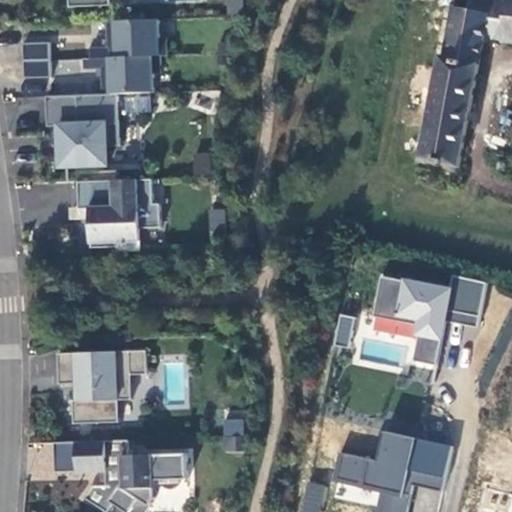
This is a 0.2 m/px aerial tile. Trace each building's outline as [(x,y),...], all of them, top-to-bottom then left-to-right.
[(70,0),(71,9),(112,8),(111,0),(70,0)] [(491,0),(473,0),(473,11),(456,8),(447,56),(442,55),(437,77),(416,72),(412,96),(434,100),(421,160),(461,168),(481,61),(485,38),(490,14),(489,14),(491,0)] [(511,0),(507,0),(506,15),(504,40),(503,42),(511,43),(511,0)] [(506,15),(490,14),(485,38),(504,40),(506,15)] [(161,22),(109,23),(110,49),(93,49),(93,60),(86,61),(87,71),(104,70),(105,96),(120,96),(156,95),(156,76),(164,76),(162,58),(170,58),(169,40),(162,39),(161,22)] [(52,44),(25,45),(26,80),(54,79),(52,44)] [(105,96),(48,98),(50,129),(62,129),(63,139),(68,139),(70,168),(109,166),(110,147),(123,148),(120,96),(105,96)] [(195,174),(209,172),(207,153),(193,154),(195,174)] [(156,206),(155,181),(80,184),(81,211),(92,210),(93,250),(119,249),(118,237),(139,237),(138,231),(164,230),(163,206),(156,206)] [(224,208),(209,208),(209,227),(225,226),(224,208)] [(379,276),(373,315),(415,323),(412,336),(418,337),(415,360),(436,364),(446,320),(478,328),(486,283),(452,276),(450,288),(379,276)] [(340,315),(335,343),(352,346),(357,319),(340,315)] [(149,352),(59,355),(61,386),(85,385),(85,402),(75,403),(75,426),(121,424),(121,402),(134,402),(134,377),(149,376),(149,352)] [(244,419),(224,418),(222,449),(242,451),(244,419)] [(377,511),(407,511),(413,484),(443,490),(452,447),(379,431),(375,460),(342,453),(338,481),(381,493),(377,511)] [(130,441),(55,445),(56,475),(107,473),(108,486),(95,489),(87,500),(106,511),(111,511),(116,505),(128,511),(149,511),(157,500),(157,481),(164,482),(165,486),(167,491),(174,491),(180,489),(183,485),(183,481),(190,480),(189,455),(131,458),(130,441)] [(308,483),(301,511),(323,511),(328,488),(308,483)] [(511,511),(511,492),(486,486),(479,511),(511,511)]
